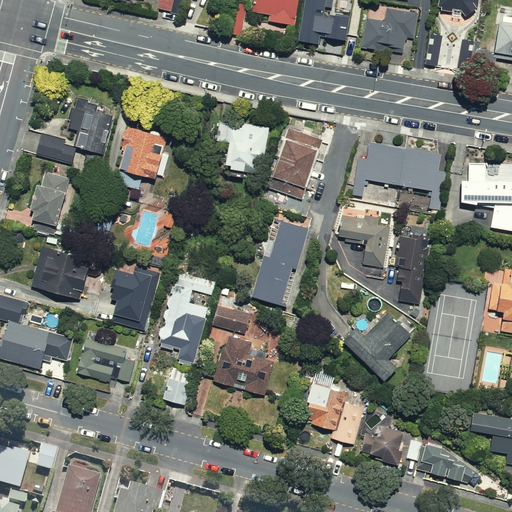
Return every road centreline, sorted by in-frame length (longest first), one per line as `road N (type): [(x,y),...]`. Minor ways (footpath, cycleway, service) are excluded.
road 1 (secondary): [(511,117),(264,75),(20,19)]
road 2 (residential): [(419,511),(0,397)]
